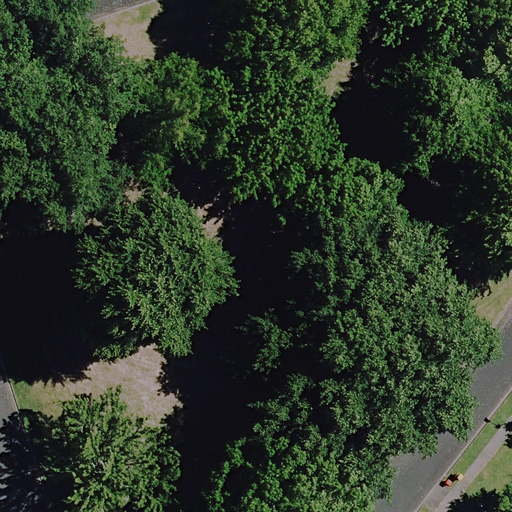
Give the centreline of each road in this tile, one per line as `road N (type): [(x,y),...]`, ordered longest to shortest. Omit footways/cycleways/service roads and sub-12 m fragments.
road 1 (residential): [(26,511),(0,435),(0,23),(77,0)]
road 2 (residential): [(511,353),(389,511)]
